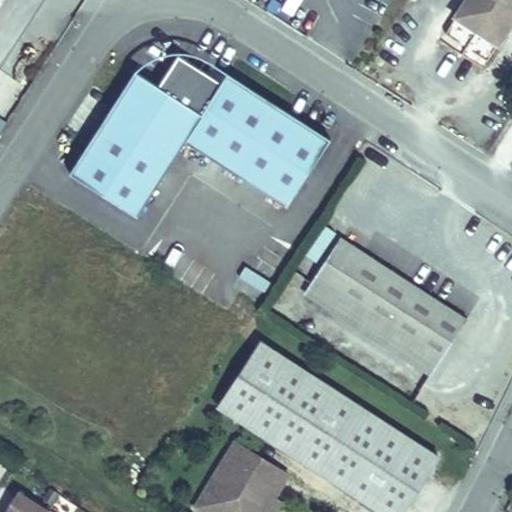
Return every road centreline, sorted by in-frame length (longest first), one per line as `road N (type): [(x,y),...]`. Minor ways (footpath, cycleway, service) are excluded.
road 1 (unclassified): [(198,0),(511,198)]
road 2 (unclassified): [(134,0),(109,22),(0,190)]
